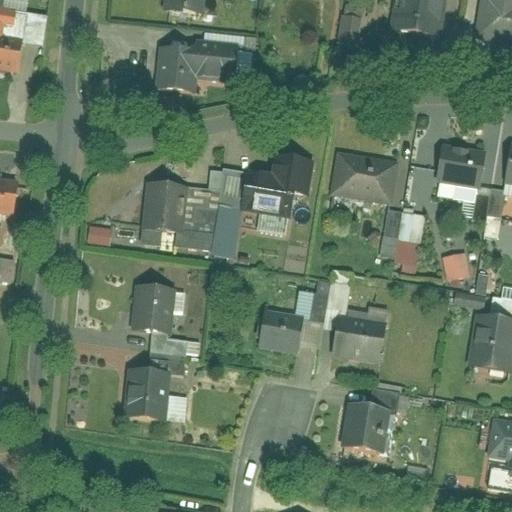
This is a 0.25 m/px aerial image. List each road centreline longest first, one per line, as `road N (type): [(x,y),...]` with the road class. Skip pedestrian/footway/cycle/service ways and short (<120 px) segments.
road 1 (residential): [(66,150),(127,147),(299,106),(467,86),(511,92)]
road 2 (residential): [(27,474),(66,150)]
road 3 (residential): [(66,150),(78,0)]
road 4 (residential): [(288,410),(246,448),(239,511)]
